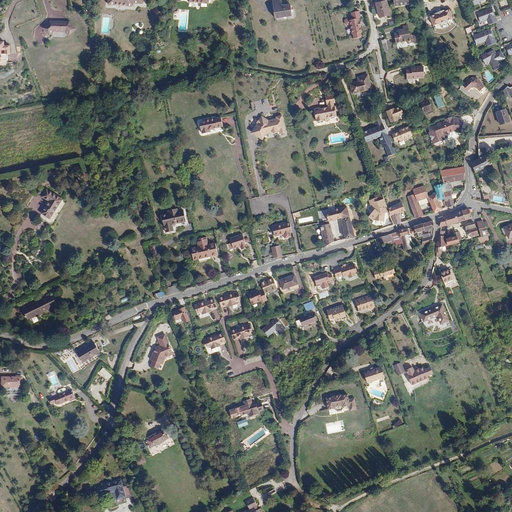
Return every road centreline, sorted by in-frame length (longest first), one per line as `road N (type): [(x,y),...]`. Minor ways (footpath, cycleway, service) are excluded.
road 1 (residential): [(302,492),(293,448),(312,386),(338,348),(428,273),(437,214)]
road 2 (residential): [(154,303),(96,448),(35,511)]
road 3 (residential): [(339,246),(154,303)]
road 4 (track): [(337,511),(511,433)]
road 5 (residential): [(154,303),(69,341),(0,335)]
road 6 (residential): [(480,118),(442,76),(418,0)]
